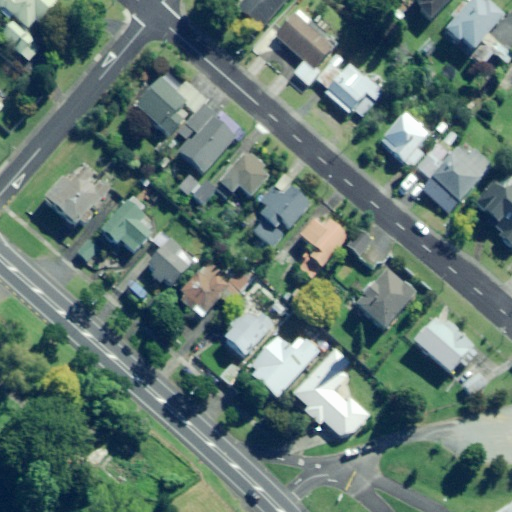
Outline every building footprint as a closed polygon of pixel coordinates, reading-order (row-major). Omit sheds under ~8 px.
[(59,10),(47,0),(14,0),(12,3),(8,0),(0,0),(0,18),(8,25),(11,21),(26,34),(34,25),(41,31),(59,10)] [(288,0),(246,0),(235,13),(258,34),(288,0)] [(453,0),(415,0),(411,5),(431,23),(453,0)] [(473,53),(474,53),(487,37),(505,15),(492,5),(486,0),(473,0),(445,35),(458,45),(460,42),(473,53)] [(334,49),(296,16),(274,41),(302,65),(293,76),(307,89),(318,75),(314,71),(334,49)] [(40,50),(12,26),(0,39),(0,41),(27,65),(40,50)] [(385,89),(370,77),(361,70),(359,72),(337,54),(315,83),(328,93),(324,99),(347,117),(352,111),(362,119),(385,89)] [(175,137),(203,105),(205,103),(185,85),(175,96),(160,84),(135,112),(170,142),(175,137)] [(203,105),(175,137),(186,146),(177,156),(202,177),(234,141),(237,144),(245,135),(221,113),(217,118),(203,105)] [(428,137),(405,116),(380,145),(409,171),(422,156),(416,150),(428,137)] [(468,158),(458,149),(443,167),(429,156),(416,171),(428,181),(425,185),(436,194),(455,210),(490,166),(473,152),(468,158)] [(245,152),(217,185),(220,187),(216,192),(227,202),(238,189),(250,199),(267,179),(260,172),(263,168),(245,152)] [(78,224),(82,229),(93,218),(88,213),(91,209),(95,213),(101,207),(98,204),(109,192),(80,165),(45,202),(74,229),(78,224)] [(511,189),(511,179),(503,172),(472,210),(501,234),(496,240),(511,253),(511,190),(511,189)] [(199,186),(189,177),(177,190),(186,199),(199,186)] [(215,192),(205,183),(192,197),(202,206),(215,192)] [(310,205),(290,188),(278,201),(268,192),(259,202),(267,210),(260,218),(263,222),(254,233),(272,249),(310,205)] [(145,217),(127,201),(99,234),(115,248),(119,244),(133,256),(151,236),(138,225),(145,217)] [(323,230),(314,222),(299,239),(305,245),(298,253),(303,257),(295,266),(312,280),(347,239),(329,223),(323,230)] [(371,244),(358,233),(345,249),(358,259),(371,244)] [(188,255),(170,240),(147,267),(154,274),(150,278),(159,285),(162,281),(170,288),(188,268),(182,262),(188,255)] [(229,281),(210,264),(194,283),(191,281),(175,300),(200,321),(220,298),(228,305),(252,278),(240,268),(229,281)] [(414,298),(386,274),(355,309),(383,333),(414,298)] [(306,295),(296,287),(291,295),(300,302),(306,295)] [(274,324),(254,307),(239,323),(235,319),(228,326),(233,330),(224,341),(244,358),(274,324)] [(455,335),(441,324),(429,338),(423,333),(412,347),(450,377),(457,368),(462,373),(478,354),(455,335)] [(319,352),(301,336),(289,349),(277,338),(251,368),(256,373),(251,379),(276,401),(319,352)] [(322,424),(339,439),(349,438),(369,415),(352,401),(348,406),(332,392),(345,377),(341,374),(350,363),(334,349),(291,396),(306,410),(303,414),(319,428),(322,424)] [(241,375),(230,365),(220,377),(231,387),(241,375)] [(487,386),(479,375),(462,387),(470,399),(487,386)] [(137,458),(124,447),(106,468),(132,491),(153,466),(140,454),(137,458)] [(511,511),(511,501),(496,511),(511,511)]
